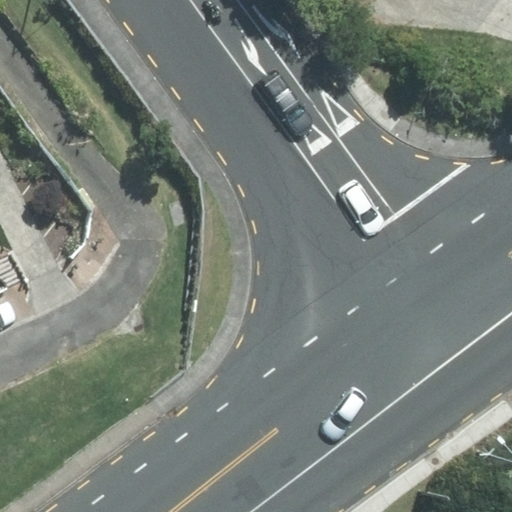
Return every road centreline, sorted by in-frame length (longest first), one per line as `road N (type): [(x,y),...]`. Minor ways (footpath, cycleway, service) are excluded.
road 1 (tertiary): [(405,291),(194,0)]
road 2 (secondary): [(132,511),(161,460),(405,291)]
road 3 (secondary): [(511,349),(314,496),(274,511)]
road 4 (secondary): [(405,291),(393,345),(372,383),(276,463),(238,511)]
road 5 (secondary): [(405,291),(511,217)]
